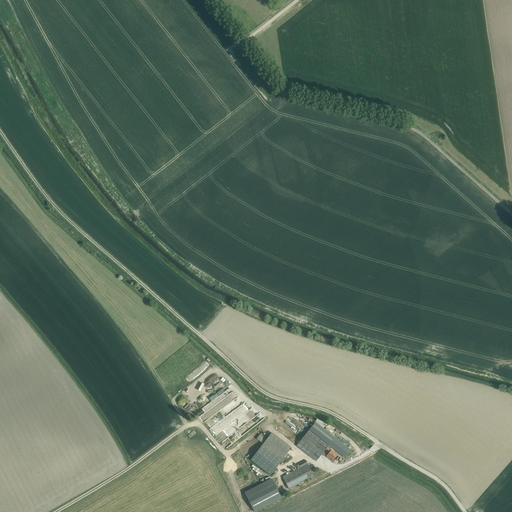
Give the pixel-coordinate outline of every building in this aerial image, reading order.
[(230,392),(211,406),(216,414),(235,400),(230,392)] [(237,401),(219,417),(224,422),(231,416),(230,415),(241,406),(237,401)] [(223,424),(225,426),(227,425),(229,427),(252,411),(248,406),(223,424)] [(290,429),(294,432),(298,428),(284,417),(280,422),(289,429),(290,429)] [(322,431),(311,423),(297,443),(317,458),(326,447),(329,449),(325,455),(332,460),(340,450),(320,435),(322,431)] [(260,434),(256,438),(282,458),(291,446),(271,431),(266,438),(260,434)] [(312,476),(306,465),(287,476),(293,486),(312,476)]
